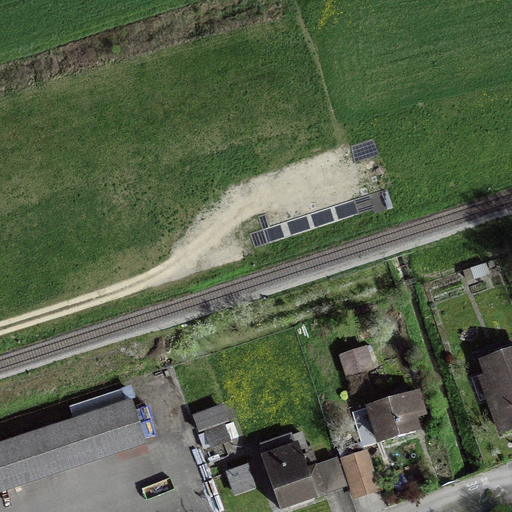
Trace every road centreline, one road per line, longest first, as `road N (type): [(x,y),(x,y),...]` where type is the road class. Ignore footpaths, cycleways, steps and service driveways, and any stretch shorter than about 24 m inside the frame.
road 1 (motorway): [(0,192),(170,136),(511,43)]
road 2 (motorway): [(424,0),(0,124)]
road 3 (track): [(0,325),(170,270),(259,207),(351,171)]
